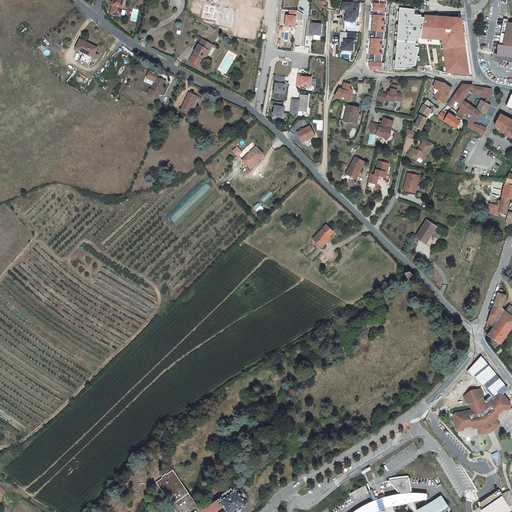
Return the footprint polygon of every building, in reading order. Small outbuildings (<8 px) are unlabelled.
[(113,6),(112,12),(116,13),(115,15),(121,17),(123,8),(122,8),(124,0),(114,0),(114,2),(113,6)] [(345,14),(345,20),(355,21),(355,16),(358,16),(359,4),(343,3),(341,9),(346,10),(346,14),(345,14)] [(385,4),(374,3),(373,11),(384,12),(385,4)] [(414,9),(399,8),(399,12),(399,17),(396,61),(395,67),(395,69),(412,69),(412,65),(415,65),(419,47),(416,47),(417,38),(420,38),(425,17),(421,17),(421,15),(414,14),(414,9)] [(298,11),(290,10),(289,16),(286,16),(285,27),(295,28),(296,21),(303,21),(304,15),(298,11)] [(385,16),(373,15),(372,31),(383,32),(385,16)] [(425,17),(420,38),(442,40),(446,72),(469,73),(461,18),(424,16),(425,17)] [(511,23),(507,23),(508,17),(504,17),(502,28),(504,29),(504,32),(505,32),(505,34),(504,34),(503,36),(504,37),(504,39),(503,39),(502,41),(504,42),(502,49),(503,52),(506,52),(507,51),(508,54),(511,54),(511,23)] [(312,21),(307,20),(306,36),(310,36),(310,35),(314,35),(320,36),(322,24),(311,23),(312,21)] [(21,34),(26,29),(27,28),(20,22),(19,23),(15,28),(21,34)] [(344,39),(343,43),(342,43),(341,50),(353,51),(353,40),(356,40),(356,33),(347,33),(347,39),(344,39)] [(382,39),(371,38),(369,53),(381,54),(382,39)] [(80,61),(89,66),(91,61),(95,63),(98,56),(95,54),(98,48),(80,40),(76,50),(84,53),(80,61)] [(212,46),(202,40),(192,56),(202,61),(204,58),(208,51),(209,51),(212,46)] [(202,61),(192,56),(189,61),(200,67),(203,62),(202,61)] [(381,63),(369,62),(369,68),(370,70),(381,71),(381,63)] [(159,91),(160,92),(166,80),(157,76),(158,73),(150,69),(147,76),(155,80),(152,88),(150,87),(147,93),(156,97),(159,91)] [(285,76),(276,75),(275,83),(276,83),(275,92),(285,93),(286,88),(285,88),(285,84),(284,83),(285,76)] [(301,75),(297,75),(296,85),(311,87),(312,78),(301,77),(301,75)] [(444,83),(435,81),(433,88),(440,89),(434,95),(442,103),(451,89),(445,85),(445,84),(444,83)] [(380,93),(378,101),(386,103),(386,100),(395,102),(395,100),(401,102),(402,97),(401,94),(397,93),(398,87),(392,85),(390,93),(388,92),(388,94),(380,93)] [(462,85),(452,99),(447,105),(451,108),(452,105),(455,102),(458,104),(457,107),(460,109),(457,113),(468,121),(472,124),(480,114),(475,110),(463,100),(470,90),(473,86),(462,85)] [(476,86),(475,91),(475,93),(483,95),(483,97),(488,98),(491,98),(492,91),(490,91),(490,89),(476,86)] [(338,90),(334,96),(340,98),(341,96),(346,97),(345,101),(350,101),(352,93),(357,94),(357,90),(352,90),(349,89),(348,90),(343,88),(342,90),(341,91),(338,90)] [(180,110),(188,113),(191,107),(192,107),(197,96),(189,93),(180,110)] [(299,100),(292,99),(290,113),(298,114),(298,111),(307,112),(309,95),(300,94),(299,100)] [(283,103),(273,101),(272,105),(275,106),(273,115),(283,117),(284,107),(282,107),(283,103)] [(485,115),(490,106),(481,101),(476,109),(481,112),(485,115)] [(358,114),(359,108),(348,105),(344,121),(354,124),(354,122),(353,122),(355,113),(358,114)] [(420,116),(426,119),(431,110),(427,107),(423,105),(418,115),(420,116)] [(440,113),(437,118),(438,118),(444,122),(447,116),(441,112),(440,113)] [(418,120),(415,126),(421,130),(427,119),(426,119),(420,116),(418,115),(416,114),(415,119),(418,120)] [(447,116),(444,122),(455,129),(460,122),(456,120),(456,119),(448,114),(447,116)] [(500,116),(495,126),(500,128),(499,130),(502,131),(502,132),(506,134),(510,136),(511,136),(511,122),(511,121),(500,116)] [(371,129),(370,131),(375,133),(376,133),(376,134),(382,137),(386,141),(391,136),(389,134),(391,130),(390,129),(393,122),(384,118),(381,125),(380,127),(379,127),(378,131),(376,130),(371,129)] [(370,129),(371,129),(376,130),(378,131),(379,127),(380,127),(381,125),(380,125),(376,124),(374,123),(372,123),(370,129)] [(310,125),(297,132),(302,143),(315,136),(310,125)] [(479,127),(476,126),(473,131),(483,136),(486,129),(480,126),(479,127)] [(406,129),(405,137),(409,138),(410,135),(412,135),(415,133),(412,131),(406,129)] [(412,148),(407,155),(414,159),(416,156),(418,157),(423,160),(433,145),(424,139),(417,151),(412,148)] [(238,155),(249,167),(253,164),(253,165),(264,155),(252,143),(242,152),(238,155)] [(238,155),(242,152),(237,146),(233,151),(238,156),(238,155)] [(359,171),(364,164),(355,158),(345,173),(353,178),(359,170),(359,171)] [(369,175),(367,184),(376,186),(378,176),(380,177),(379,178),(383,179),(385,173),(387,174),(389,165),(378,162),(374,176),(369,175)] [(407,173),(403,190),(408,191),(408,189),(415,191),(419,176),(407,173)] [(509,199),(511,199),(511,185),(505,184),(501,197),(509,199)] [(270,191),(260,197),(263,202),(273,196),(270,191)] [(501,197),(500,202),(498,202),(497,205),(490,204),(487,213),(493,214),(493,213),(499,214),(499,213),(506,214),(509,199),(501,197)] [(259,202),(254,207),(259,213),(264,208),(259,202)] [(426,221),(415,237),(425,244),(436,228),(426,221)] [(314,243),(319,249),(332,236),(331,234),(332,233),(325,226),(312,239),(315,242),(314,243)] [(497,292),(493,303),(500,308),(505,296),(497,292)] [(493,303),(487,322),(494,326),(500,316),(501,317),(504,311),(500,308),(493,303)] [(511,315),(505,311),(504,311),(501,317),(500,316),(494,326),(488,335),(501,343),(511,325),(511,315)] [(491,425),(496,420),(501,416),(500,414),(505,409),(507,410),(511,407),(511,403),(502,395),(505,393),(507,391),(508,389),(481,356),(468,370),(494,396),(487,403),(484,397),(485,395),(482,389),(472,390),(465,397),(467,403),(470,403),(473,411),(455,413),(455,415),(454,416),(457,431),(458,432),(463,432),(465,429),(471,427),(473,430),(478,428),(485,427),(484,424),(489,421),(491,425)] [(485,427),(478,428),(479,435),(492,433),(500,425),(496,420),(491,425),(489,421),(484,424),(485,427)] [(241,480),(283,452),(280,448),(238,476),(241,480)] [(162,478),(156,482),(177,511),(183,511),(197,503),(196,502),(176,475),(177,474),(174,470),(173,470),(172,469),(165,474),(166,476),(162,479),(162,478)] [(403,492),(413,491),(412,487),(410,476),(406,476),(400,477),(397,477),(392,478),(400,488),(403,492)] [(376,499),(380,497),(380,495),(377,495),(376,494),(374,487),(370,488),(368,483),(359,487),(360,489),(354,492),(357,498),(363,495),(368,492),(371,491),(372,490),(374,495),(376,499)] [(197,503),(183,511),(232,511),(247,503),(243,498),(247,495),(245,491),(241,494),(235,486),(231,489),(231,488),(220,494),(221,496),(218,498),(219,499),(204,510),(202,506),(200,508),(197,503)] [(509,507),(511,504),(511,498),(507,501),(504,496),(500,490),(480,503),(484,511),(504,511),(510,508),(509,507)] [(413,491),(403,492),(394,493),(380,497),(376,499),(359,507),(352,511),(433,511),(447,505),(450,504),(443,493),(418,508),(415,500),(427,497),(429,492),(413,491)]
